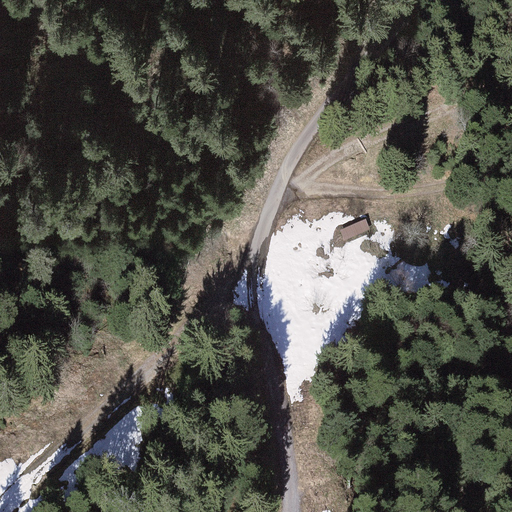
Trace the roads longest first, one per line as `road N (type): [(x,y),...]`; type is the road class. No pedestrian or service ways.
road 1 (track): [(256,285),(262,234),(305,136),(404,17),(431,0)]
road 2 (track): [(256,285),(0,502)]
road 3 (track): [(275,196),(345,141),(511,81)]
road 4 (track): [(275,196),(511,175)]
road 5 (track): [(289,511),(256,285)]
